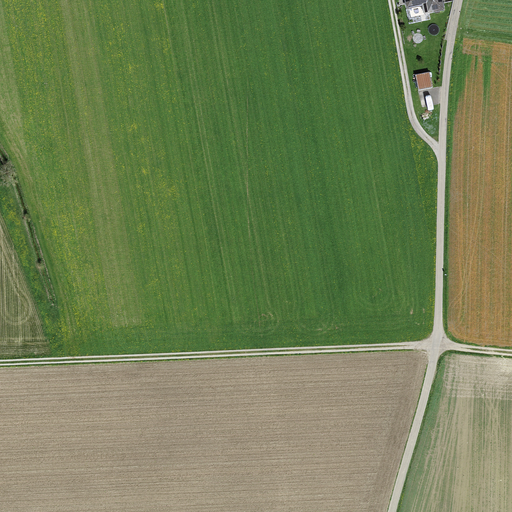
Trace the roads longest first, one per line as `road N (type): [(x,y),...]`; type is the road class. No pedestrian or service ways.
road 1 (unclassified): [(458,0),(440,150),(435,347),(391,511)]
road 2 (track): [(0,363),(435,347),(511,354)]
road 3 (track): [(440,150),(412,117),(390,0)]
